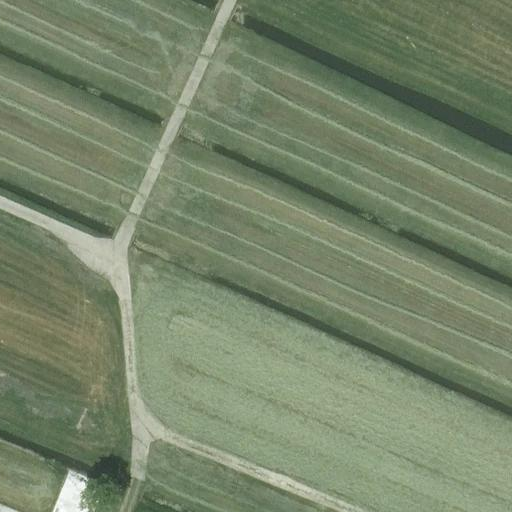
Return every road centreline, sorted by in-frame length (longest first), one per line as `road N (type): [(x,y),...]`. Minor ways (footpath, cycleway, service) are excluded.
road 1 (track): [(0,204),(115,255),(139,475),(124,511)]
road 2 (track): [(115,255),(234,0)]
road 3 (track): [(136,422),(353,511)]
